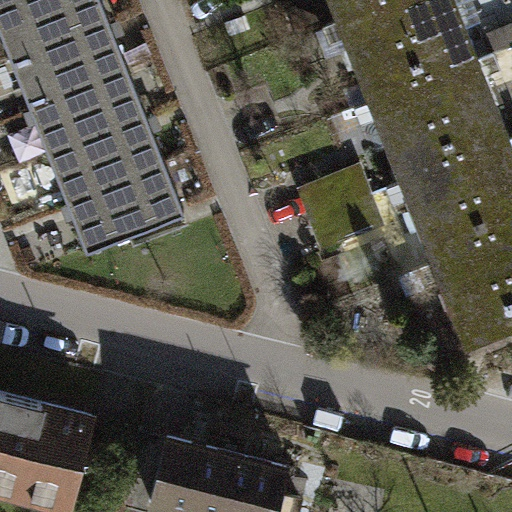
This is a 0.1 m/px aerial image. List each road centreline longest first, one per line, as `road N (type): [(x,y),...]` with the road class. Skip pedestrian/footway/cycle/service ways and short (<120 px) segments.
road 1 (residential): [(156,0),(304,377)]
road 2 (residential): [(13,302),(304,377)]
road 3 (residential): [(304,377),(511,430)]
